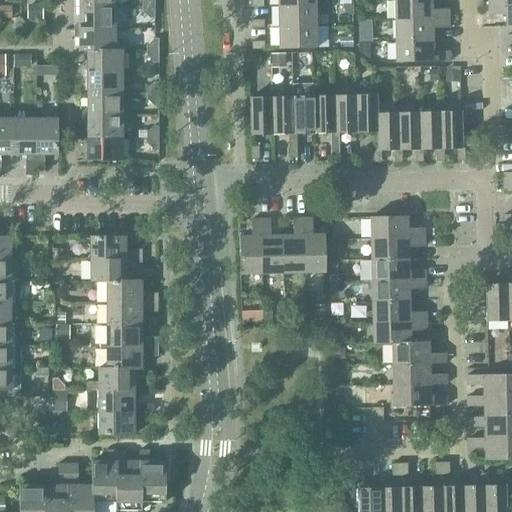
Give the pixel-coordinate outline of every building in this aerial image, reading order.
[(393,0),(394,20),(448,19),(448,9),(431,10),(431,0),(393,0)] [(511,4),(488,5),(489,15),(505,14),(505,27),(511,26),(511,4)] [(27,18),(27,19),(41,19),(42,6),(27,5),(27,6),(27,18)] [(154,6),(142,7),(142,12),(149,19),(154,19),(154,6)] [(278,6),(278,27),(315,27),(315,6),(278,6)] [(0,17),(10,17),(10,7),(0,7),(0,17)] [(74,29),(78,29),(114,29),(114,7),(78,7),(78,21),(75,24),(75,28),(74,28),(74,29)] [(394,20),(395,41),(432,40),(432,28),(449,28),(448,19),(394,20)] [(251,20),(251,28),(263,28),(263,20),(251,20)] [(371,22),(358,22),(358,42),(369,42),(371,42),(371,22)] [(315,27),(278,27),(279,49),(316,48),(315,27)] [(78,38),(78,52),(86,52),(86,51),(114,51),(114,50),(114,29),(78,29),(74,29),(74,38),(78,38)] [(352,38),(339,38),(339,47),(352,47),(352,38)] [(146,46),(146,51),(158,51),(158,39),(153,39),(146,46)] [(432,40),(395,41),(395,62),(449,61),(449,51),(432,52),(432,40)] [(251,42),(252,50),(264,49),(264,41),(251,42)] [(369,42),(358,42),(358,51),(370,59),(369,42)] [(82,72),(86,72),(122,72),(122,50),(114,50),(114,51),(86,51),(86,52),(86,65),(83,68),(83,72),(82,72)] [(158,51),(146,51),(146,56),(153,63),(158,63),(158,51)] [(291,53),(270,54),(270,64),(278,64),(278,61),(291,61),(291,53)] [(29,65),(29,55),(14,56),(14,66),(29,65)] [(35,76),(57,76),(57,66),(35,66),(35,76)] [(460,67),(445,67),(445,82),(460,82),(460,67)] [(122,72),(86,72),(82,72),(82,73),(83,73),(83,77),(86,80),(86,94),(122,94),(122,72)] [(146,89),(146,95),(158,95),(158,82),(153,82),(146,89)] [(82,116),(86,116),(122,116),(122,94),(86,94),(86,108),(83,111),(83,115),(82,115),(82,116)] [(158,95),(146,95),(146,99),(153,106),(158,106),(158,95)] [(338,133),(356,133),(355,95),(334,96),(335,133),(330,133),(330,145),(338,145),(338,133)] [(356,133),(376,132),(376,113),(377,113),(376,95),(355,95),(356,133)] [(314,134),(313,96),(292,97),(293,134),(288,134),(288,146),(296,146),(296,134),(314,134)] [(335,133),(334,96),(313,96),(314,134),(330,133),(335,133)] [(272,135),(271,97),(249,98),(250,135),(272,135)] [(293,134),(292,97),(271,97),(272,135),(288,134),(293,134)] [(398,150),(401,150),(414,150),(414,162),(422,162),(422,150),(419,150),(418,112),(397,113),(398,150)] [(419,150),(422,150),(435,149),(436,161),(444,161),(443,149),(440,149),(439,112),(418,112),(419,150)] [(440,149),(443,149),(456,149),(457,161),(464,161),(464,149),(461,149),(460,112),(439,112),(440,149)] [(376,132),(376,150),(376,151),(380,151),(393,150),(393,162),(401,162),(401,150),(398,150),(397,113),(377,113),(376,113),(376,132)] [(122,116),(86,116),(82,116),(83,116),(83,120),(86,123),(86,138),(122,138),(122,116)] [(0,154),(13,154),(13,119),(0,118),(0,170),(0,154)] [(25,170),(34,170),(34,119),(13,119),(13,154),(25,154),(25,170)] [(34,119),(34,170),(44,170),(44,154),(57,154),(57,119),(34,119)] [(146,133),(146,138),(158,138),(158,126),(153,126),(146,133)] [(477,146),(477,136),(463,136),(463,146),(477,146)] [(82,161),(86,161),(122,160),(122,138),(86,138),(86,152),(83,155),(83,159),(82,159),(82,161)] [(158,138),(146,138),(146,143),(153,150),(158,150),(158,138)] [(338,157),(338,145),(330,145),(330,157),(338,157)] [(258,159),(258,146),(250,147),(250,159),(258,159)] [(296,158),(296,146),(288,146),(288,158),(296,158)] [(376,151),(376,150),(372,150),(372,163),(380,163),(380,151),(376,151)] [(511,172),(503,173),(503,182),(511,182),(511,172)] [(511,191),(511,182),(503,182),(503,192),(511,191)] [(369,217),(370,239),(424,237),(424,228),(407,228),(407,216),(369,217)] [(293,235),(281,236),(282,273),(303,273),(302,218),(292,219),(293,235)] [(311,218),(302,218),(303,273),(325,272),(324,235),(312,235),(311,218)] [(261,274),(260,219),(250,220),(251,236),(239,237),(240,274),(261,274)] [(269,219),(260,219),(261,274),(282,273),(281,236),(270,236),(269,219)] [(0,258),(10,259),(10,236),(0,236),(0,258)] [(90,236),(90,259),(141,259),(141,249),(125,249),(125,236),(90,236)] [(370,239),(370,260),(408,259),(408,247),(424,247),(424,237),(370,239)] [(0,280),(10,281),(10,259),(0,258),(0,280)] [(90,282),(106,282),(106,280),(125,281),(125,280),(125,268),(141,268),(141,259),(90,259),(90,282)] [(370,260),(371,281),(425,279),(425,270),(408,270),(408,259),(370,260)] [(507,321),(511,321),(511,283),(511,284),(510,272),(503,272),(503,284),(506,284),(507,321)] [(371,281),(371,302),(409,301),(409,289),(425,289),(425,279),(371,281)] [(0,302),(10,303),(20,303),(20,281),(10,281),(0,280),(0,302)] [(106,280),(106,282),(106,302),(157,302),(157,293),(141,293),(141,280),(125,280),(125,281),(106,280)] [(486,322),(507,321),(506,284),(503,284),(485,284),(485,280),(473,281),(473,289),(485,289),(486,322)] [(371,302),(372,323),(426,321),(426,312),(409,312),(409,301),(371,302)] [(0,324),(10,324),(10,303),(0,302),(0,324)] [(106,302),(106,325),(141,325),(141,312),(157,312),(157,302),(106,302)] [(325,307),(314,307),(314,319),(325,319),(325,307)] [(64,313),(55,313),(55,325),(64,325),(64,313)] [(373,344),(391,344),(391,343),(410,343),(410,342),(410,331),(426,331),(426,321),(372,323),(373,344)] [(0,346),(21,346),(21,324),(10,324),(0,324),(0,346)] [(106,325),(106,347),(157,347),(157,337),(141,337),(141,325),(106,325)] [(66,326),(55,326),(56,340),(60,340),(66,340),(66,326)] [(391,343),(391,344),(392,364),(429,363),(429,364),(446,363),(445,354),(429,354),(428,342),(410,342),(410,343),(391,343)] [(0,367),(10,368),(21,368),(21,346),(0,346),(0,367)] [(345,346),(331,346),(331,359),(342,359),(345,355),(345,346)] [(106,347),(106,367),(106,369),(138,369),(138,370),(141,370),(141,369),(141,356),(157,356),(157,347),(106,347)] [(392,364),(392,385),(429,384),(429,385),(446,384),(446,375),(429,375),(429,364),(429,363),(392,364)] [(10,368),(0,367),(0,390),(10,391),(10,368)] [(86,381),(86,390),(133,391),(133,377),(138,377),(138,370),(138,369),(106,369),(106,367),(98,367),(98,381),(86,381)] [(483,385),(483,396),(511,395),(511,374),(466,375),(466,385),(483,385)] [(52,379),(52,390),(64,390),(64,386),(57,379),(52,379)] [(429,384),(392,385),(393,407),(429,406),(446,405),(446,396),(430,396),(429,385),(429,384)] [(64,390),(52,390),(52,403),(56,403),(64,396),(64,390)] [(86,412),(98,412),(138,412),(138,404),(133,404),(133,391),(86,390),(86,412)] [(483,406),(483,417),(511,416),(511,395),(483,396),(466,396),(467,406),(483,406)] [(138,412),(98,412),(98,435),(133,435),(133,420),(138,420),(138,412)] [(484,427),(484,438),(511,437),(511,416),(483,417),(467,417),(467,427),(484,427)] [(52,423),(52,435),(64,435),(64,431),(56,423),(52,423)] [(511,437),(484,438),(467,438),(468,448),(484,448),(485,460),(511,459),(511,437)] [(91,461),(91,485),(92,485),(92,502),(115,502),(115,511),(141,511),(141,502),(165,502),(165,483),(174,483),(174,450),(164,450),(164,461),(149,461),(149,450),(139,450),(139,461),(126,461),(126,450),(106,450),(106,461),(91,461)] [(441,475),(441,462),(433,462),(433,475),(441,475)] [(449,462),(441,462),(441,475),(449,474),(449,462)] [(19,485),(18,511),(92,511),(92,502),(92,485),(91,485),(77,485),(77,463),(58,463),(58,485),(19,485)] [(399,476),(399,463),(391,463),(391,476),(399,476)] [(407,463),(399,463),(399,476),(407,475),(407,463)] [(480,486),(462,486),(462,511),(483,511),(483,486),(488,485),(488,473),(480,474),(480,486)] [(379,511),(378,488),(362,488),(362,476),(354,476),(354,489),(357,489),(357,511),(379,511)] [(504,485),(488,485),(483,486),(483,511),(505,511),(505,491),(511,491),(511,478),(504,479),(504,485)] [(441,511),(441,486),(420,487),(421,511),(441,511)] [(462,511),(462,486),(441,486),(441,511),(462,511)] [(400,511),(400,487),(378,488),(379,511),(400,511)] [(421,511),(420,487),(400,487),(400,511),(421,511)]
